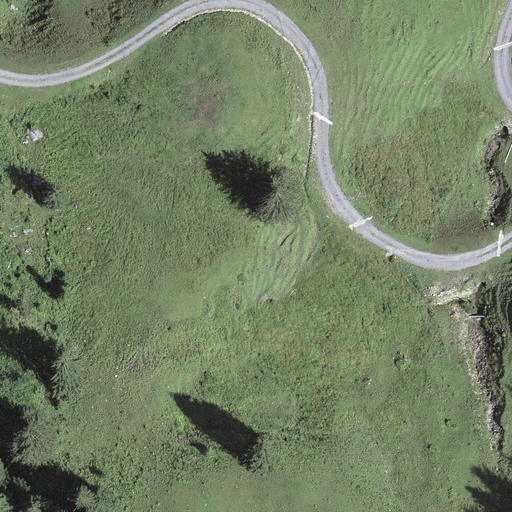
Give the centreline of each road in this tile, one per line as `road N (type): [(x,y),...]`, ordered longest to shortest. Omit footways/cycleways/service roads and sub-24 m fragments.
road 1 (track): [(511,239),(481,256),(440,261),(394,248),(347,217),(325,178),(314,63),(282,19),(242,0)]
road 2 (track): [(209,0),(77,71),(29,80),(0,74)]
